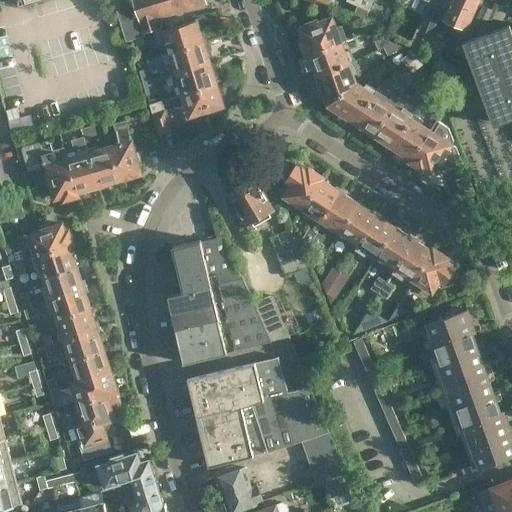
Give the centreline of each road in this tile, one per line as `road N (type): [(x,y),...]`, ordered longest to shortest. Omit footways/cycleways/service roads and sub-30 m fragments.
road 1 (residential): [(196,511),(143,329),(139,281),(147,236),(198,164),(291,118)]
road 2 (residential): [(511,322),(477,239),(291,118)]
road 3 (residential): [(291,118),(252,0)]
